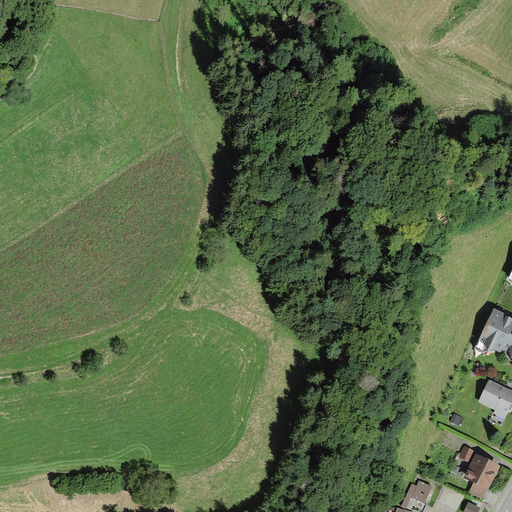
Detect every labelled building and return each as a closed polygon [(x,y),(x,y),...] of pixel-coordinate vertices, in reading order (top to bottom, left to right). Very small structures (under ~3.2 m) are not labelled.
[(511,319),(494,311),(475,349),(487,355),(495,352),(500,354),(502,351),(509,337),(511,338),(511,336),(511,319)] [(509,337),(502,351),(509,354),(511,363),(511,362),(511,336),(511,338),(509,337)] [(511,404),(511,393),(491,381),(479,403),(496,412),(494,415),(504,420),(511,404)] [(449,422),(458,426),(461,419),(452,415),(449,422)] [(474,451),(465,447),(459,459),(469,463),(474,451)] [(469,492),(482,499),(486,492),(488,493),(502,468),(476,454),(463,479),(473,484),(469,492)] [(412,498),(425,504),(433,487),(419,481),(416,487),(412,485),(401,507),(406,510),(412,498)]
